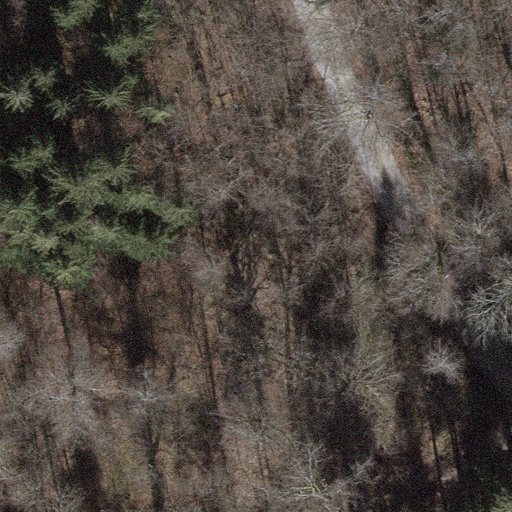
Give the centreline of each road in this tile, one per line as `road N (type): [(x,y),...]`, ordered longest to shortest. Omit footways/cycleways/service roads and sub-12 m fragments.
road 1 (track): [(266,0),(371,200),(511,348)]
road 2 (track): [(511,443),(334,511)]
